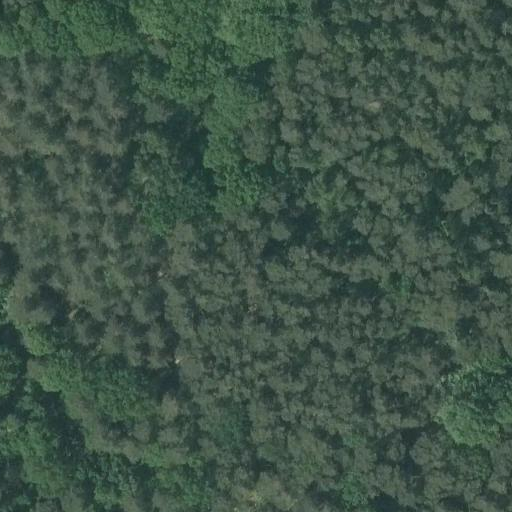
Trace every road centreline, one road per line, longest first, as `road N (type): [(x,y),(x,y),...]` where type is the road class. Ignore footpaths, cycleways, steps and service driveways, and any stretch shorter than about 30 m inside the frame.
road 1 (track): [(119,28),(181,380)]
road 2 (track): [(415,0),(119,28)]
road 3 (track): [(402,511),(181,380)]
road 4 (track): [(181,380),(204,511)]
road 5 (track): [(445,511),(466,461),(511,398)]
